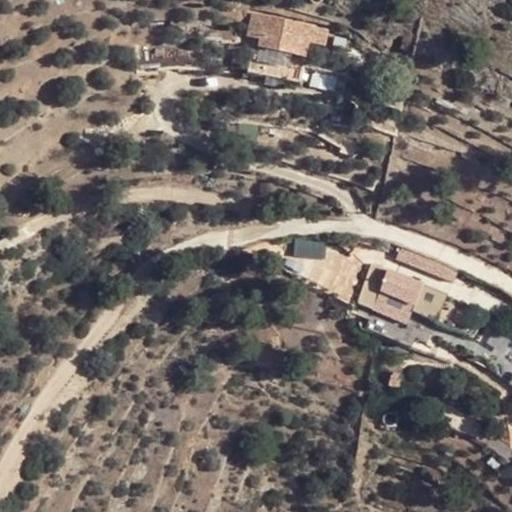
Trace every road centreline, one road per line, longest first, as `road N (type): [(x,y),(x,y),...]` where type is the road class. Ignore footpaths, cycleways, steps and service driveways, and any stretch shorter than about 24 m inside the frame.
road 1 (track): [(0,249),(94,203),(161,192),(361,225)]
road 2 (unclassified): [(361,225),(511,284)]
